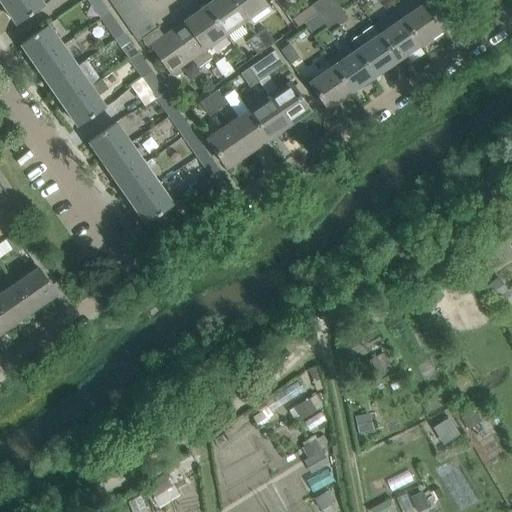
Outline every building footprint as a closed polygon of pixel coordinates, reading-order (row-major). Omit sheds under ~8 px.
[(39,0),(7,0),(2,3),(17,24),(44,6),(39,0)] [(100,0),(88,0),(101,19),(109,13),(100,0)] [(137,0),(125,0),(114,7),(120,16),(139,3),(137,0)] [(231,0),(212,0),(205,6),(226,35),(246,20),(231,0)] [(262,0),(231,0),(246,20),(267,5),(262,0)] [(335,0),(317,0),(312,4),(318,12),(322,18),(330,13),(339,6),(335,0)] [(426,2),(402,18),(420,45),(444,29),(426,2)] [(139,3),(120,16),(126,24),(145,11),(139,3)] [(184,21),(185,21),(195,35),(205,48),(211,57),(212,57),(206,49),(226,35),(205,6),(184,21)] [(330,13),(338,25),(348,19),(339,6),(330,13)] [(145,11),(126,24),(132,33),(151,20),(145,11)] [(109,13),(101,19),(115,38),(123,32),(109,13)] [(330,13),(322,18),(327,26),(330,31),(338,25),(330,13)] [(373,24),(372,25),(397,61),(420,45),(402,18),(379,34),(373,24)] [(151,20),(132,33),(138,41),(143,38),(158,28),(157,27),(157,28),(151,20)] [(153,46),(171,72),(191,58),(198,67),(211,57),(205,48),(195,35),(185,21),(164,36),(163,35),(148,46),(150,48),(153,46)] [(21,44),(35,64),(62,45),(48,25),(21,44)] [(356,50),(355,50),(373,77),(397,61),(372,25),(349,41),(356,50)] [(264,27),(256,33),(266,47),(274,41),(264,27)] [(158,28),(143,38),(148,46),(163,35),(158,28)] [(123,32),(115,38),(129,59),(137,53),(123,32)] [(266,47),(256,33),(247,40),(257,54),(266,47)] [(289,43),(288,43),(280,50),(290,64),(300,57),(289,43)] [(62,45),(35,64),(49,85),(76,66),(62,45)] [(274,50),(249,68),(258,81),(284,63),(274,50)] [(355,50),(332,66),(350,93),(373,77),(355,50)] [(137,53),(129,59),(142,77),(130,85),(132,87),(151,73),(137,53)] [(215,63),(225,77),(234,70),(223,57),(215,63)] [(49,85),(64,105),(91,87),(76,66),(49,85)] [(332,66),(309,82),(327,108),(350,93),(332,66)] [(249,68),(240,74),(250,88),(258,81),(249,68)] [(151,73),(132,87),(144,105),(164,92),(151,73)] [(91,87),(64,105),(78,126),(105,107),(97,95),(108,88),(102,79),(91,87)] [(288,125),(309,111),(290,82),(269,96),(288,125)] [(217,91),(209,96),(218,110),(226,104),(217,91)] [(164,92),(144,105),(145,106),(156,98),(170,118),(178,112),(164,92)] [(218,110),(209,96),(200,103),(209,116),(218,110)] [(269,96),(248,110),(268,139),(288,125),(269,96)] [(248,110),(228,124),(247,153),(268,139),(248,110)] [(178,112),(170,118),(183,137),(191,131),(178,112)] [(88,141),(103,162),(130,143),(115,122),(88,141)] [(228,124),(207,139),(227,168),(247,153),(228,124)] [(191,131),(183,137),(197,157),(205,151),(191,131)] [(130,143),(103,162),(117,182),(144,163),(130,143)] [(205,151),(197,157),(200,162),(212,178),(220,172),(205,151)] [(144,163),(117,182),(131,203),(158,184),(144,163)] [(158,184),(131,203),(146,224),(173,205),(158,184)] [(0,235),(2,234),(11,228),(1,214),(0,215),(0,235)] [(24,247),(14,233),(5,239),(15,253),(24,247)] [(38,267),(14,284),(33,310),(56,294),(38,267)] [(14,284),(0,293),(0,312),(10,326),(33,310),(14,284)] [(0,312),(0,333),(10,326),(0,312)] [(296,406),(301,417),(320,407),(314,397),(296,406)] [(449,413),(433,423),(444,440),(460,430),(449,413)] [(367,414),(354,417),(358,433),(371,430),(367,414)] [(327,463),(320,451),(303,462),(310,474),(327,463)] [(329,466),(308,477),(313,488),(335,476),(329,466)] [(163,472),(145,482),(152,494),(170,484),(163,472)] [(427,507),(421,493),(410,498),(417,511),(427,507)]
